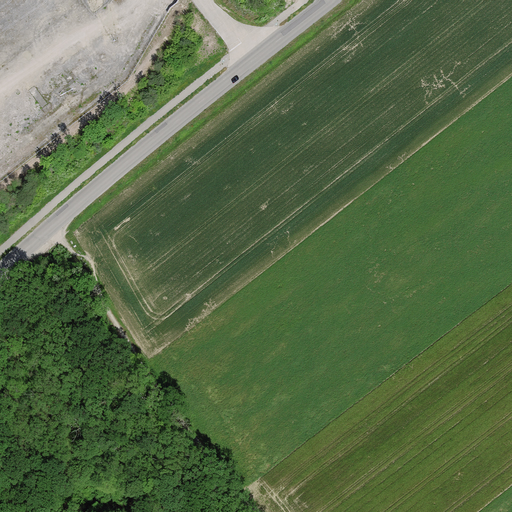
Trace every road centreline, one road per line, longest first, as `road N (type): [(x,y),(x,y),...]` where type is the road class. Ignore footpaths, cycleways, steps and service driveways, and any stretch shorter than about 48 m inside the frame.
road 1 (tertiary): [(0,274),(329,0)]
road 2 (track): [(52,225),(253,511)]
